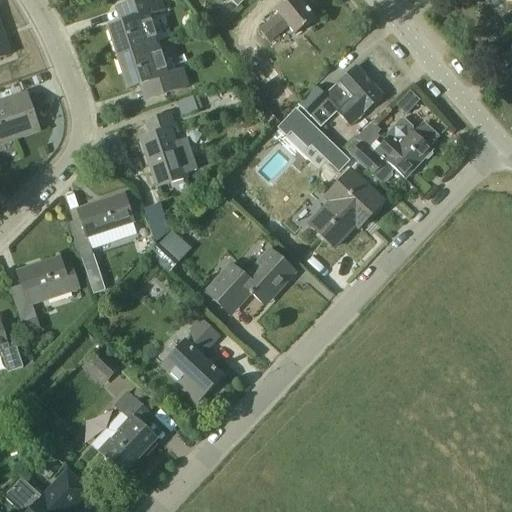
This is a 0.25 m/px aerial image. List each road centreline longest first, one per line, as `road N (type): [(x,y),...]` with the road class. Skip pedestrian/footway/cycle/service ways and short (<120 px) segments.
road 1 (residential): [(154,511),(498,144)]
road 2 (residential): [(30,0),(82,122),(69,165),(0,232)]
road 3 (residential): [(498,144),(380,0)]
